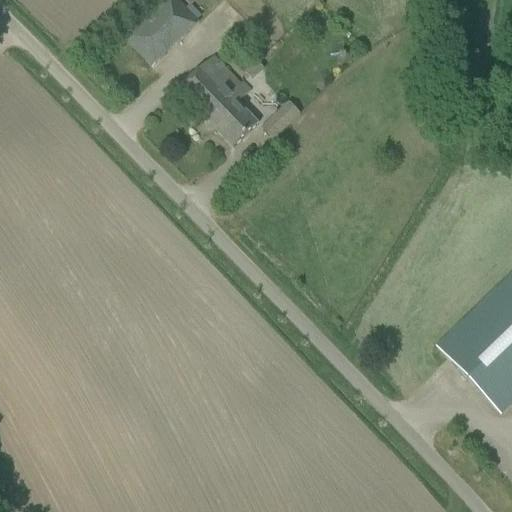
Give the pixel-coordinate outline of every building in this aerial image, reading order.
[(165,0),(161,0),(136,25),(122,39),(151,70),(166,56),(199,23),(175,0),(170,0),(168,2),(165,0)] [(182,0),(190,8),(199,0),(182,0)] [(232,150),(247,136),(257,126),(236,104),(248,94),(213,58),(177,92),(232,150)] [(271,141),(277,136),(298,115),(287,104),(260,130),(271,141)] [(500,416),(511,404),(511,277),(436,350),(500,416)]
